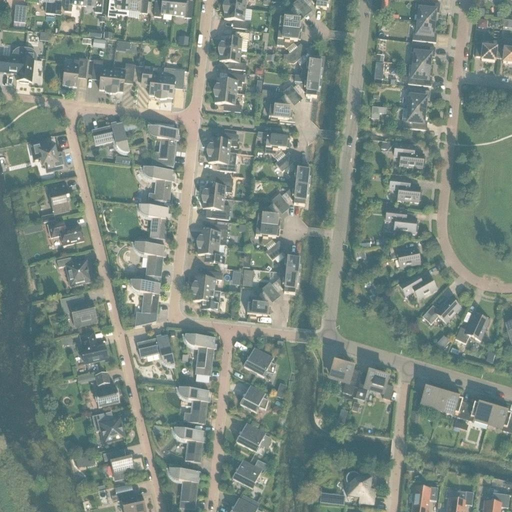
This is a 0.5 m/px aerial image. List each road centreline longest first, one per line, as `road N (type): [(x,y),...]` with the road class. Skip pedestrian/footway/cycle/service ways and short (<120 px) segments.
road 1 (residential): [(160,511),(64,105)]
road 2 (tertiary): [(328,341),(365,0)]
road 3 (residential): [(230,330),(172,323),(194,120)]
road 4 (residential): [(511,291),(480,287),(461,273),(444,242),(456,79)]
road 5 (residential): [(230,330),(211,511)]
road 6 (residential): [(393,511),(410,365)]
road 7 (residential): [(194,120),(64,105)]
road 8 (residential): [(194,120),(207,0)]
